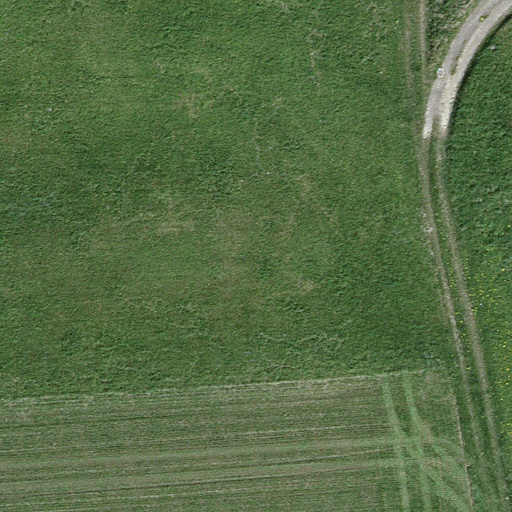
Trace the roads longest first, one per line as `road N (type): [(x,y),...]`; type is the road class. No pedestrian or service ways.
road 1 (track): [(488,511),(426,116),(421,0)]
road 2 (track): [(497,0),(465,39),(426,116)]
